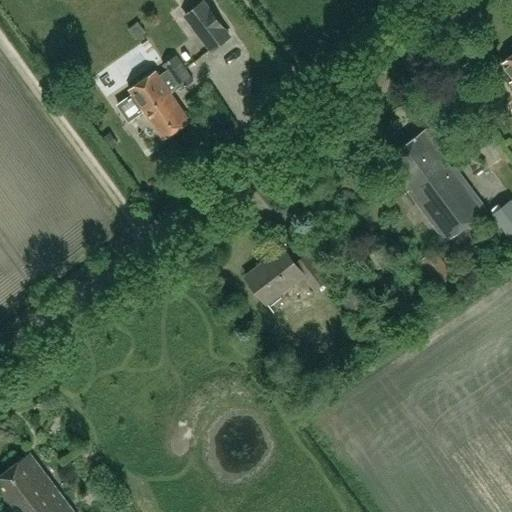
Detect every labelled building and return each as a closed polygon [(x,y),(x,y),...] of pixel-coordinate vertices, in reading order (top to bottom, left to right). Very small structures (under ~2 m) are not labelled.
[(212,50),(229,37),(203,2),(185,15),(212,50)] [(511,84),(511,54),(501,62),(511,76),(511,80),(510,82),(511,84)] [(179,89),(194,79),(178,55),(163,65),(167,72),(179,89)] [(163,139),(190,120),(172,94),(179,89),(167,72),(160,77),(156,71),(129,89),(163,139)] [(438,139),(454,126),(443,113),(427,125),(438,139)] [(446,239),(485,209),(427,131),(394,156),(404,169),(399,172),(412,189),(410,191),(446,239)] [(484,153),(497,169),(505,162),(493,146),(484,153)] [(502,177),(491,180),(495,196),(507,193),(502,177)] [(314,287),(325,278),(306,253),(295,261),(282,245),(269,255),(270,257),(246,276),(267,303),(304,274),(314,287)] [(436,252),(421,264),(440,288),(455,277),(436,252)] [(404,301),(407,299),(402,290),(399,292),(397,290),(384,269),(374,275),(387,297),(392,310),(405,302),(404,301)] [(337,298),(354,320),(370,307),(353,286),(337,298)] [(10,511),(73,511),(31,454),(0,476),(0,489),(6,498),(2,501),(10,511)]
